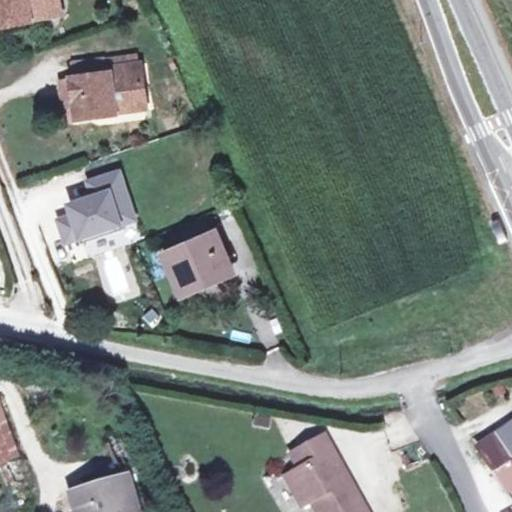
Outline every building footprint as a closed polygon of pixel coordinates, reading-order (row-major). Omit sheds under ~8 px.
[(0,0),(0,23),(34,19),(33,8),(42,7),(42,10),(61,7),(60,0),(0,0)] [(139,54),(110,58),(111,66),(140,62),(139,54)] [(110,56),(75,61),(77,76),(112,71),(111,66),(110,58),(110,56)] [(117,109),(116,101),(129,99),(129,104),(148,101),(142,61),(140,62),(111,66),(112,71),(77,76),(63,78),(68,108),(81,106),(82,114),(117,109)] [(83,118),(82,114),(81,106),(68,108),(68,113),(71,117),(76,118),(83,118)] [(117,170),(86,180),(92,197),(68,205),(71,214),(58,219),(67,244),(135,220),(117,170)] [(182,243),(216,227),(208,209),(173,226),(182,243)] [(216,227),(182,243),(173,247),(193,287),(236,267),(216,227)] [(27,367),(33,402),(52,399),(46,364),(27,367)] [(0,449),(10,445),(0,419),(0,449)] [(511,420),(497,430),(510,451),(511,449),(511,420)] [(489,464),(510,451),(497,430),(476,443),(489,464)] [(347,475),(322,431),(289,450),(298,465),(283,473),(300,502),(309,497),(317,511),(367,511),(350,482),(344,486),(340,479),(347,475)] [(119,439),(105,443),(115,473),(129,469),(119,439)] [(511,449),(510,451),(489,464),(505,487),(511,482),(511,449)] [(347,475),(340,479),(344,486),(350,482),(347,475)] [(69,493),(72,511),(134,511),(127,479),(69,493)]
